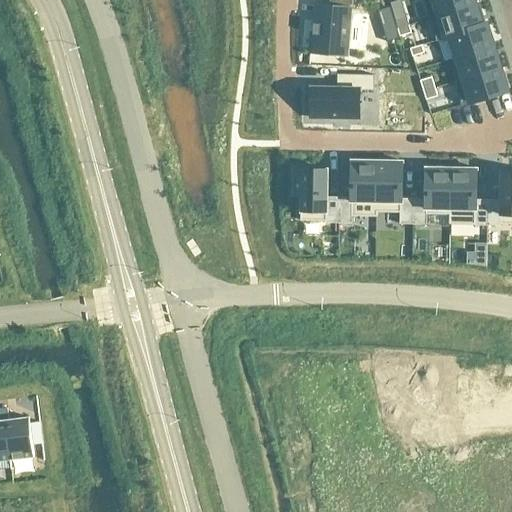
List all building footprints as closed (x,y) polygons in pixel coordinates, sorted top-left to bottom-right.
[(316,5),(312,53),(344,56),(348,9),(352,10),(352,0),(328,0),(328,6),(316,5)] [(472,0),(422,0),(428,19),(474,4),(472,0)] [(474,4),(428,19),(435,42),(449,37),(449,36),(481,26),(480,25),(474,5),(474,4)] [(393,19),(389,7),(377,11),(380,23),(393,19)] [(406,18),(394,21),(397,29),(408,25),(406,18)] [(481,26),(449,36),(449,37),(456,58),(492,47),(485,24),(480,25),(481,26)] [(408,25),(397,29),(399,37),(411,33),(408,25)] [(421,45),(409,49),(412,57),(423,53),(421,45)] [(492,47),(456,58),(462,79),(462,80),(499,68),(492,47)] [(462,79),(453,82),(460,106),(464,104),(506,91),(499,68),(462,80),(462,79)] [(311,88),(310,118),(358,119),(359,90),(373,90),(374,75),(339,75),(338,85),(335,88),(311,88)] [(431,77),(419,81),(423,92),(434,89),(431,77)] [(434,89),(423,92),(425,100),(437,96),(434,89)] [(338,197),(338,223),(351,223),(351,216),(376,217),(376,212),(375,212),(376,161),(351,161),(351,198),(338,197)] [(376,161),(375,212),(376,212),(399,212),(399,224),(412,224),(413,199),(400,198),(401,161),(376,161)] [(413,199),(412,224),(426,225),(425,227),(448,227),(448,224),(449,215),(450,214),(450,168),(425,168),(425,199),(413,199)] [(449,215),(448,224),(473,224),(473,225),(487,226),(487,200),(475,200),(475,169),(450,168),(450,214),(449,215)] [(293,171),(292,194),(300,195),(300,221),(325,221),(325,223),(338,223),(338,197),(326,197),(327,170),(301,170),(301,171),(293,171)] [(487,200),(487,226),(500,226),(500,224),(511,224),(511,173),(500,173),(499,200),(487,200)] [(0,461),(8,460),(4,421),(8,420),(7,409),(0,409),(0,461)] [(8,420),(4,421),(8,460),(10,471),(13,470),(10,470),(9,460),(33,457),(32,445),(42,443),(39,422),(29,424),(28,418),(8,420)]
